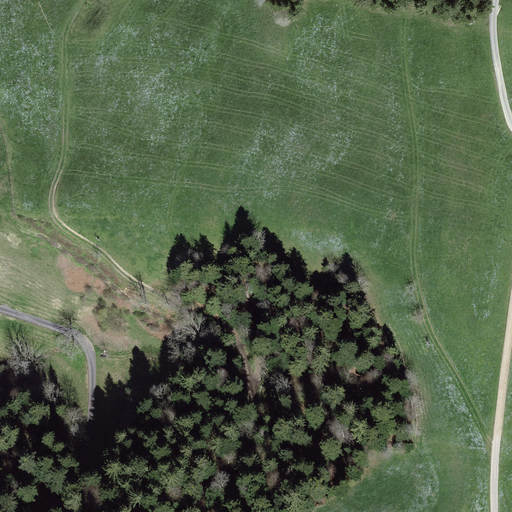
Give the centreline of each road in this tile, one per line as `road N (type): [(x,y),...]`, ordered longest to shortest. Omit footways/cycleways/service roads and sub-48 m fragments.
road 1 (track): [(185,511),(245,452),(251,421),(244,351),(218,322),(134,281),(55,219),(58,169)]
road 2 (track): [(49,511),(76,476),(87,441),(90,355),(76,335),(0,308)]
road 3 (track): [(494,511),(511,310)]
road 4 (track): [(494,0),(495,57),(511,123)]
